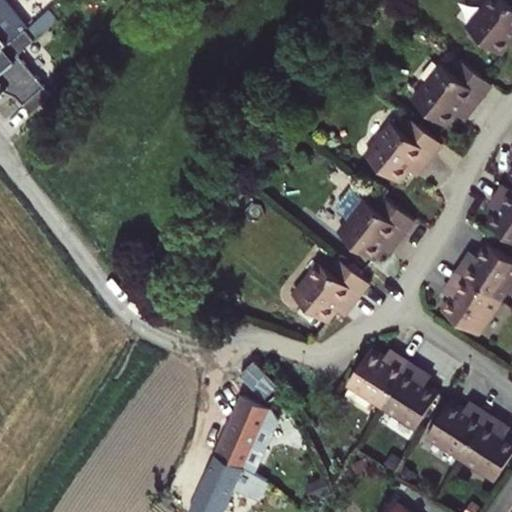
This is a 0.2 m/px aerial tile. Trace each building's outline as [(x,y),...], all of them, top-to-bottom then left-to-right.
[(511,0),(486,0),(466,25),(502,52),(510,41),(511,38),(511,0)] [(0,52),(13,41),(0,24),(0,52)] [(13,41),(0,52),(0,95),(13,84),(0,69),(0,66),(20,49),(13,41)] [(451,70),(441,63),(413,98),(448,126),(458,113),(466,104),(473,109),(493,84),(461,60),(451,70)] [(41,102),(52,88),(33,66),(17,81),(28,95),(32,91),(41,102)] [(466,104),(458,113),(465,120),(473,109),(466,104)] [(400,130),(389,122),(364,153),(400,181),(409,170),(412,172),(419,163),(424,168),(443,143),(409,117),(400,130)] [(419,163),(412,172),(417,176),(424,168),(419,163)] [(496,210),(500,211),(491,225),(511,238),(511,189),(505,186),(497,199),(501,202),(496,210)] [(340,211),(349,219),(339,231),(374,259),(383,247),(386,249),(393,240),(397,244),(416,219),(385,195),(375,206),(350,188),(338,204),(340,211)] [(497,199),(492,207),(496,210),(501,202),(497,199)] [(397,244),(393,240),(386,249),(391,253),(397,244)] [(467,259),(458,273),(502,301),(511,285),(511,259),(488,244),(480,257),(476,254),(471,262),(467,259)] [(471,252),(467,259),(471,262),(476,254),(471,252)] [(329,268),(319,262),(293,295),(328,322),(338,310),(340,312),(347,304),(351,307),(371,281),(339,257),(329,268)] [(445,313),(481,335),(502,301),(458,273),(449,287),(454,289),(450,297),(454,299),(445,313)] [(449,287),(445,295),(450,297),(454,289),(449,287)] [(351,307),(347,304),(340,312),(344,316),(351,307)] [(349,387),(384,409),(413,364),(399,355),(396,360),(389,355),(386,359),(373,351),(349,387)] [(391,351),(389,355),(396,360),(399,355),(391,351)] [(240,373),(263,393),(264,390),(275,378),(253,358),(240,373)] [(423,377),(426,372),(413,364),(384,409),(419,431),(442,396),(430,387),(432,383),(423,377)] [(426,372),(423,377),(432,383),(435,379),(426,372)] [(287,408),(275,385),(264,390),(279,413),(287,408)] [(245,395),(218,454),(256,471),(266,449),(255,444),(270,412),(264,408),(266,404),(245,395)] [(478,406),(470,399),(466,405),(475,410),(478,406)] [(427,437),(463,460),(492,414),(478,406),(475,410),(466,405),(464,408),(451,400),(427,437)] [(502,428),(506,422),(492,414),(463,460),(497,482),(511,458),(511,439),(508,437),(511,433),(502,428)] [(511,430),(511,426),(506,422),(502,428),(511,433),(511,430)] [(262,496),(270,481),(256,471),(218,454),(191,510),(194,511),(233,511),(226,507),(237,485),(262,496)] [(388,511),(410,511),(397,501),(388,511)]
